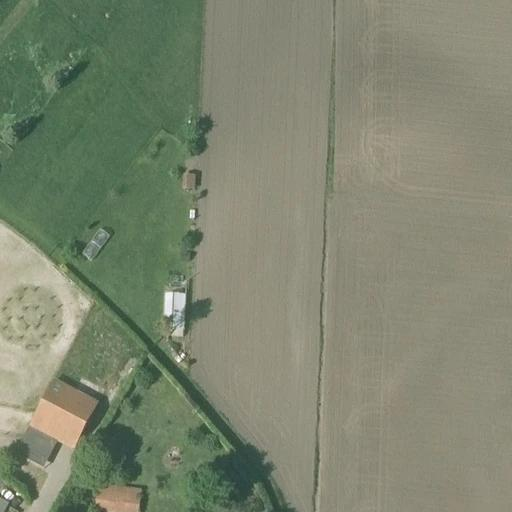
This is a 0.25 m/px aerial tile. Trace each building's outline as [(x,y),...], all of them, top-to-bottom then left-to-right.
[(182,176),(182,191),(195,192),(195,177),(182,176)] [(166,296),(164,331),(184,332),(186,297),(166,296)] [(54,383),(29,430),(74,453),(98,406),(54,383)] [(98,486),(94,511),(138,511),(141,492),(98,486)] [(198,501),(196,511),(224,511),(225,504),(198,501)]
